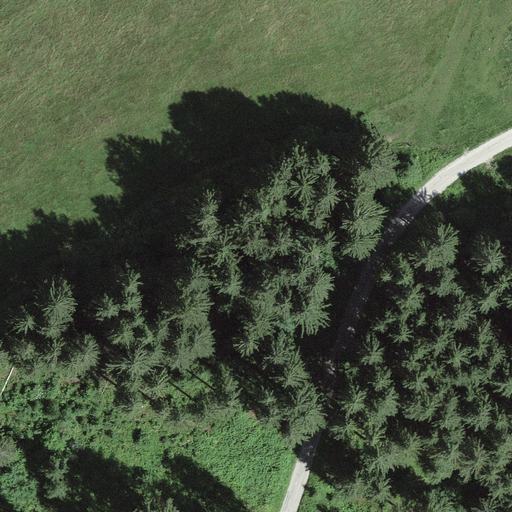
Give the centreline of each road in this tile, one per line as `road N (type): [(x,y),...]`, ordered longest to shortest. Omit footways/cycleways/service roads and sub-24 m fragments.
road 1 (track): [(281,511),(371,251),(428,185),(511,137)]
road 2 (track): [(458,0),(388,228)]
